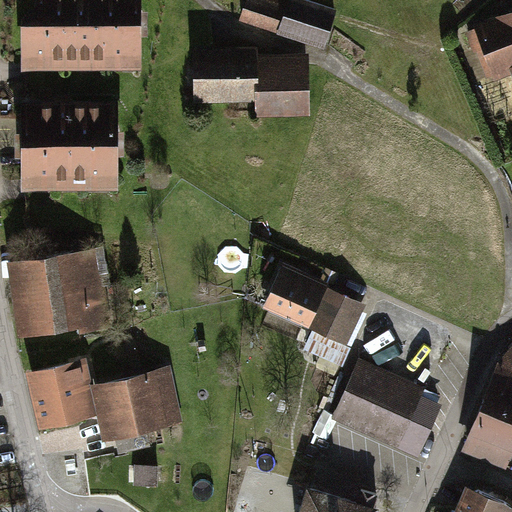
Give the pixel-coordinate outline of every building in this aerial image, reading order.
[(148,0),(33,0),(32,68),(146,71),(148,0)] [(346,10),(313,0),(264,0),(264,3),(254,0),(249,0),(243,22),(334,50),(346,10)] [(511,15),(479,27),(499,82),(511,77),(511,15)] [(314,54),(201,56),(202,100),(258,99),(258,117),(315,116),(314,54)] [(127,107),(29,107),(29,190),(127,190),(127,107)] [(98,251),(16,266),(29,341),(112,327),(98,251)] [(373,303),(287,265),(268,309),(354,347),(373,303)] [(511,353),(497,368),(468,450),(510,472),(511,466),(511,353)] [(90,356),(34,367),(45,427),(101,416),(95,384),(90,356)] [(427,386),(360,360),(337,417),(404,443),(427,386)] [(183,425),(171,369),(95,384),(101,416),(106,441),(183,425)] [(384,511),(387,505),(313,482),(303,511),(384,511)] [(511,511),(511,500),(470,484),(458,511),(511,511)]
